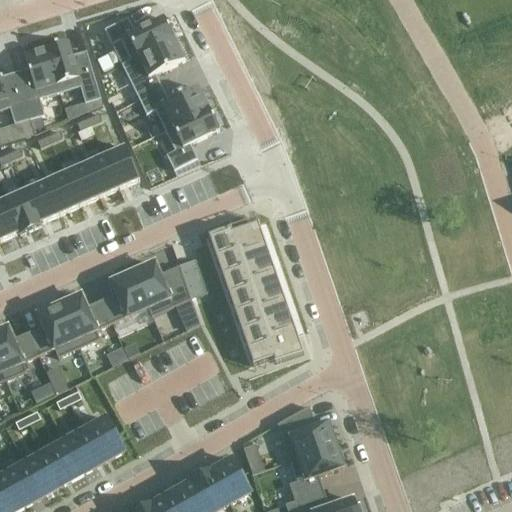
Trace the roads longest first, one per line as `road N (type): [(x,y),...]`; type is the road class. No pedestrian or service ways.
road 1 (residential): [(0,302),(279,179)]
road 2 (residential): [(347,364),(84,511)]
road 3 (residential): [(404,0),(472,114),(511,226)]
road 4 (residential): [(279,179),(191,0)]
road 5 (residential): [(347,364),(279,179)]
road 6 (residential): [(400,511),(347,364)]
